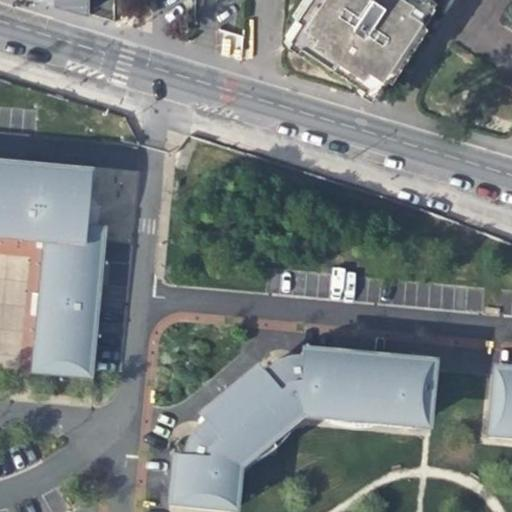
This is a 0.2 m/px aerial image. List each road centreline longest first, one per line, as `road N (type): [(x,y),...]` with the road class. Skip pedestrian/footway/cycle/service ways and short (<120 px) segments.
road 1 (residential): [(511,176),(139,66)]
road 2 (residential): [(139,66),(0,23)]
